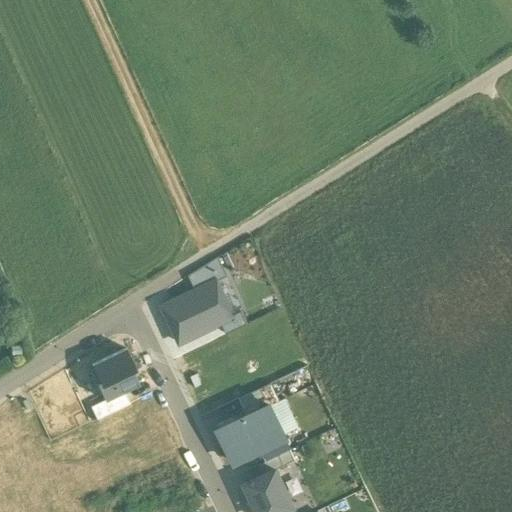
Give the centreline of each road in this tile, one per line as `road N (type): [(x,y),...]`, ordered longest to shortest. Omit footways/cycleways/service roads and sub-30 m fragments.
road 1 (track): [(126,304),(511,62)]
road 2 (residential): [(0,387),(126,304),(225,511)]
road 3 (track): [(210,252),(92,0)]
